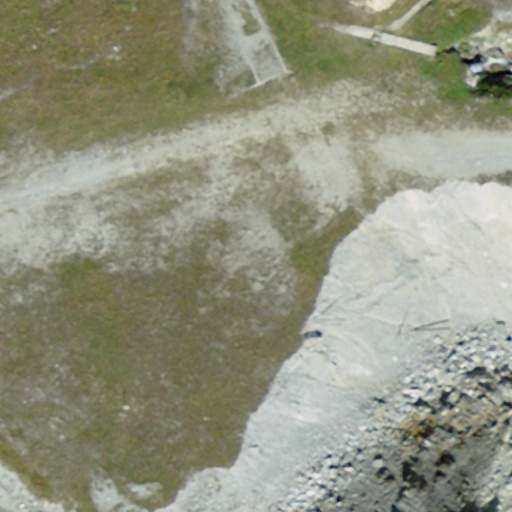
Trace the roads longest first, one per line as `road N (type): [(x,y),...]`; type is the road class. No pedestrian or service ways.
road 1 (track): [(304,166),(0,214)]
road 2 (track): [(511,149),(304,166)]
